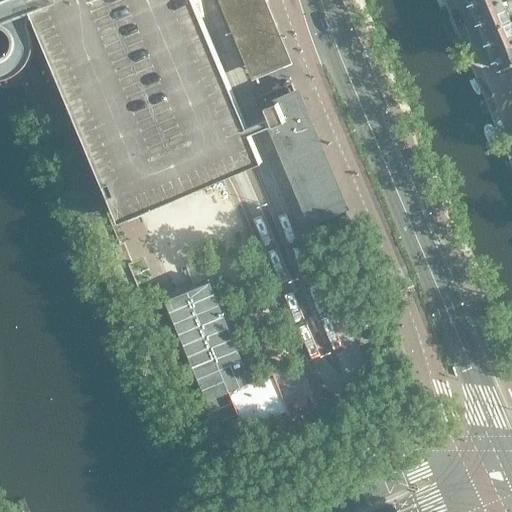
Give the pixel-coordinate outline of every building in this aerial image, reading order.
[(31,22),(31,20),(31,17),(32,15),(33,13),(120,221),(262,161),(251,134),(194,0),(0,0),(0,77),(2,78),(5,77),(10,76),(13,75),(17,73),(19,71),(22,69),(24,67),(26,64),(28,62),(29,61),(30,58),(32,55),(32,54),(33,51),(34,48),(34,45),(35,42),(35,39),(34,36),(34,34),(33,30),(31,25),(31,24),(31,22)] [(265,0),(218,0),(254,83),(294,66),(265,0)] [(511,0),(470,0),(500,70),(511,64),(511,0)] [(260,96),(270,118),(319,236),(350,223),(291,83),(260,96)] [(206,285),(162,304),(222,448),(288,420),(270,375),(248,385),(206,285)] [(388,347),(379,351),(386,368),(395,364),(388,347)] [(398,375),(381,382),(384,390),(402,383),(398,375)]
